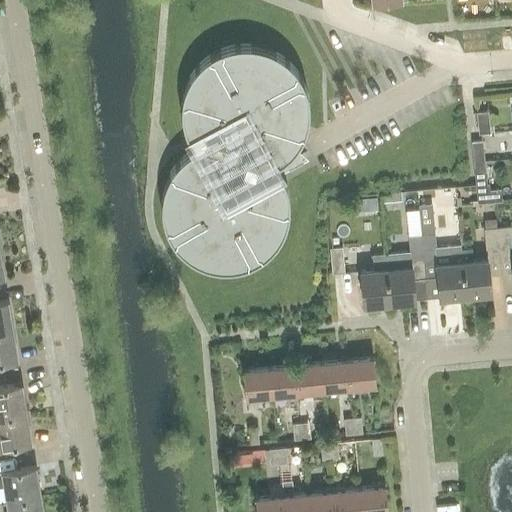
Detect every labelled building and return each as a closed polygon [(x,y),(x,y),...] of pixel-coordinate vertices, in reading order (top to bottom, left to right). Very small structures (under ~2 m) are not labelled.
[(189,139),(194,148),(190,151),(184,155),(179,160),(175,165),(172,169),(170,173),(167,179),(164,186),(163,193),(162,199),(162,209),(162,215),(167,229),(172,239),(177,245),(181,250),(186,254),(190,257),(195,260),(200,263),(207,265),(214,267),(220,268),(225,268),(230,268),(237,267),(244,265),(250,263),(255,261),(261,257),(267,253),(272,248),(276,243),(281,235),(284,229),(287,223),(288,216),(289,209),(289,199),(289,193),(287,186),(285,179),(282,173),(277,164),(285,159),(292,152),(296,147),(299,143),(302,139),(304,134),(306,127),(308,120),(309,114),(309,108),(309,103),(309,97),(307,90),(304,83),(302,78),(299,73),(295,67),(289,62),(285,58),(281,55),(276,52),(270,49),(264,47),(258,45),(250,44),(241,44),(232,45),(227,47),(221,49),(215,52),(210,55),(204,59),(199,64),(195,69),(192,73),(189,77),(187,83),(184,90),(183,96),(182,103),(182,113),(182,119),(184,126),(186,133),(189,139)] [(479,133),(490,132),(488,111),(477,112),(479,133)] [(475,167),(485,166),(483,140),(472,141),(475,167)] [(478,203),(502,201),(501,189),(477,191),(478,203)] [(392,203),(391,193),(381,193),(382,204),(392,203)] [(377,197),(366,198),(367,211),(379,210),(377,197)] [(465,295),(461,249),(461,244),(436,246),(434,226),(428,227),(427,208),(419,209),(422,234),(426,278),(438,277),(439,297),(465,295)] [(511,243),(510,225),(497,227),(501,271),(511,270),(511,243)] [(501,271),(497,227),(484,228),(487,258),(473,260),(472,248),(461,249),(465,295),(491,292),(489,273),(501,271)] [(410,250),(385,252),(390,302),(416,299),(414,279),(426,278),(422,234),(408,235),(410,250)] [(345,272),(343,246),(330,247),(332,273),(345,272)] [(390,302),(385,252),(372,254),(374,269),(361,270),(364,304),(390,302)] [(8,300),(0,301),(0,331),(12,329),(8,300)] [(0,361),(17,359),(12,329),(0,331),(0,361)] [(374,356),(348,359),(350,389),(362,387),(362,385),(376,384),(374,356)] [(350,389),(348,359),(321,361),(324,389),(338,387),(338,390),(350,389)] [(324,389),(321,361),(295,364),(298,394),(310,392),(310,390),(324,389)] [(298,394),(295,364),(269,366),(272,394),(286,393),(286,395),(298,394)] [(272,394),(269,366),(243,369),(246,399),(258,397),(258,395),(272,394)] [(0,416),(26,412),(21,383),(0,386),(0,416)] [(0,446),(31,442),(26,412),(0,416),(0,446)] [(363,433),(361,416),(353,417),(355,433),(363,433)] [(355,433),(353,417),(345,418),(346,434),(355,433)] [(311,437),(310,421),(301,422),(303,438),(311,437)] [(303,438),(301,422),(293,423),(295,439),(303,438)] [(259,442),(258,426),(249,427),(250,443),(259,442)] [(383,454),(381,437),(372,438),(373,455),(383,454)] [(331,459),(329,442),(321,443),(323,460),(331,459)] [(339,458),(338,442),(329,442),(331,459),(339,458)] [(279,464),(277,447),(269,448),(271,464),(279,464)] [(288,463),(286,447),(277,447),(279,464),(288,463)] [(35,465),(3,471),(0,471),(0,494),(1,500),(8,500),(40,495),(35,465)] [(374,486),(360,487),(362,511),(387,511),(389,511),(386,482),(373,483),(374,486)] [(362,511),(360,487),(346,488),(345,486),(334,487),(336,511),(362,511)] [(336,511),(334,487),(322,488),(322,491),(308,492),(309,511),(336,511)] [(309,511),(308,492),(294,493),(294,491),(282,492),(283,511),(309,511)] [(283,511),(282,492),(270,493),(270,496),(255,497),(256,511),(283,511)] [(42,511),(40,495),(8,500),(9,511),(42,511)]
